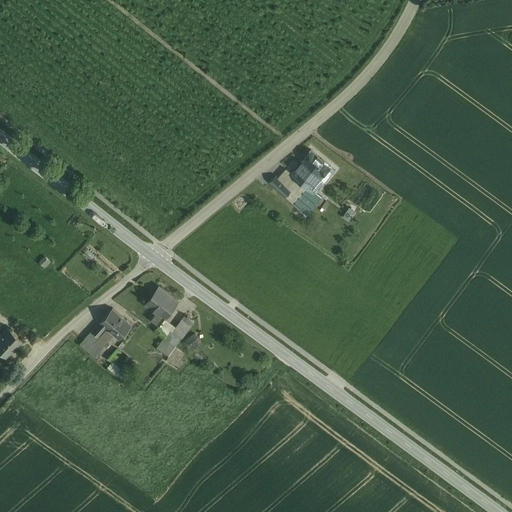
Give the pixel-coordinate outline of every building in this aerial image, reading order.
[(312,148),(293,173),(316,192),(336,167),(312,148)] [(275,178),(271,183),(286,197),(290,192),(275,178)] [(309,187),(295,203),(310,215),(324,199),(309,187)] [(350,205),(345,216),(351,219),(356,208),(350,205)] [(45,256),(40,261),(45,267),(50,262),(45,256)] [(180,300),(157,284),(143,304),(167,320),(180,300)] [(135,326),(111,308),(99,323),(123,342),(135,326)] [(183,316),(170,337),(180,344),(193,323),(183,316)] [(99,325),(81,344),(95,357),(113,338),(99,325)] [(9,328),(2,336),(0,334),(0,352),(8,359),(23,340),(9,328)] [(196,333),(187,340),(192,348),(202,341),(196,333)] [(164,338),(157,348),(168,355),(175,346),(164,338)] [(169,356),(166,361),(177,368),(183,360),(181,359),(185,353),(175,346),(168,355),(169,356)] [(115,361),(122,351),(117,347),(110,357),(115,361)] [(114,361),(109,366),(120,376),(125,371),(114,361)]
